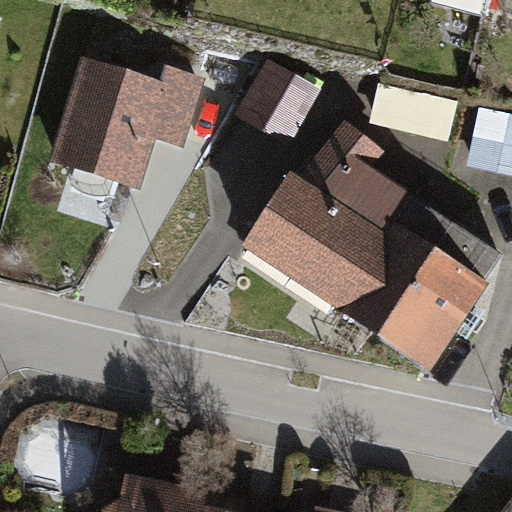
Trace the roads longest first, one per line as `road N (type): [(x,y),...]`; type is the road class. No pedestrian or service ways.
road 1 (residential): [(0,341),(511,454)]
road 2 (unknown): [(405,430),(508,255)]
